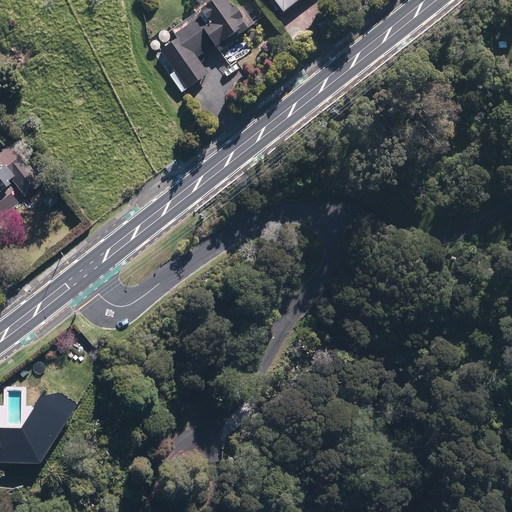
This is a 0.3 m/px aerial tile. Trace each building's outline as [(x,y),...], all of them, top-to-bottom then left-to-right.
[(214,0),(198,0),(197,1),(203,9),(214,0)] [(274,0),(284,13),(300,0),(274,0)] [(183,35),(155,54),(182,93),(210,74),(199,58),(236,32),(239,36),(256,24),(243,7),(239,10),(234,3),(226,9),(222,3),(181,32),(183,35)] [(12,145),(0,154),(0,212),(3,216),(44,184),(12,145)] [(176,161),(166,168),(169,172),(179,165),(176,161)] [(96,372),(89,364),(79,373),(86,380),(96,372)] [(26,396),(0,412),(0,419),(13,441),(22,435),(26,441),(32,437),(35,441),(48,433),(42,425),(54,417),(44,402),(34,409),(26,396)]
